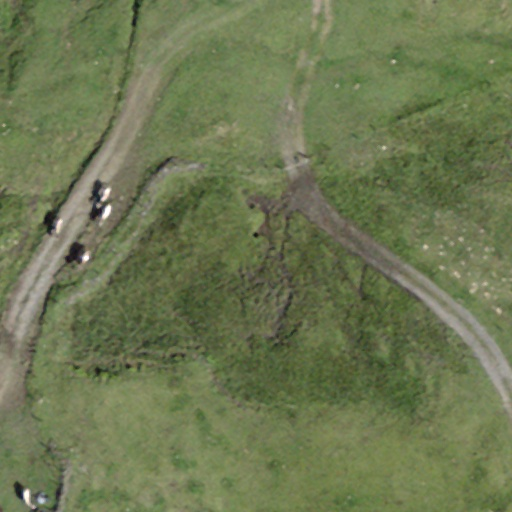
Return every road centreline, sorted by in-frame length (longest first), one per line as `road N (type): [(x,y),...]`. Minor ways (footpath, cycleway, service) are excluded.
road 1 (track): [(511,401),(483,341),(382,243),(305,192),(292,138),(321,0)]
road 2 (track): [(264,0),(210,40),(134,116),(39,274),(0,401)]
